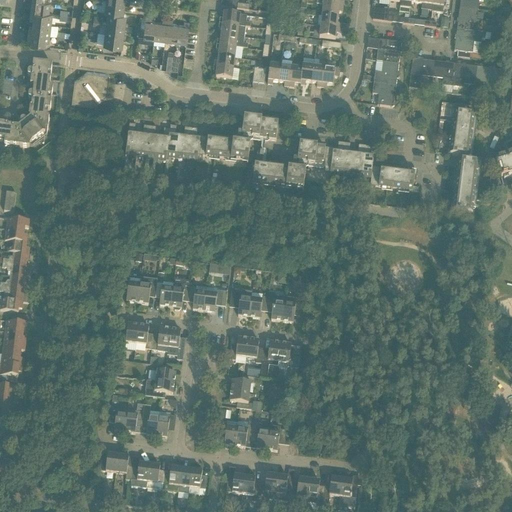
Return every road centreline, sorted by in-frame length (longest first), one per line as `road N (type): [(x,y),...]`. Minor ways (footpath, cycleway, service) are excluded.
road 1 (residential): [(434,212),(439,168),(407,163),(406,126),(349,117),(338,97)]
road 2 (residential): [(194,93),(313,108),(338,97)]
road 3 (residential): [(357,468),(218,461)]
road 4 (residential): [(66,56),(118,63),(194,93)]
road 5 (residential): [(178,456),(194,327)]
road 6 (residential): [(314,342),(194,327)]
